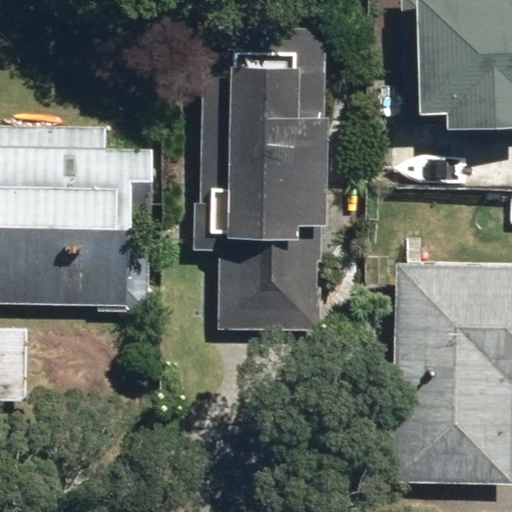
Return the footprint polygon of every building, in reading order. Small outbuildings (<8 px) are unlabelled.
[(511,0),(495,0),(393,2),(395,122),(511,119),(511,0)] [(310,79),(215,79),(217,333),(312,332),(310,79)] [(0,136),(0,307),(140,307),(139,136),(0,136)] [(511,271),(462,270),(400,269),(395,480),(503,482),(505,391),(511,391),(511,271)] [(0,333),(0,402),(18,402),(19,333),(0,333)]
